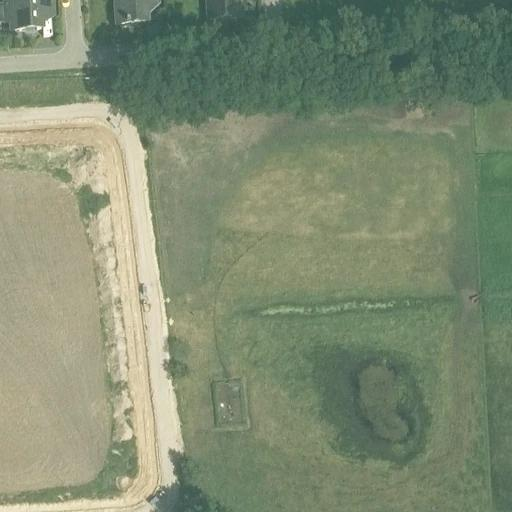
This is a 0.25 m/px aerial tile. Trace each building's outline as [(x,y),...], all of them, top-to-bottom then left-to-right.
[(3,0),(3,4),(0,4),(0,24),(9,24),(9,26),(10,35),(40,33),(39,6),(52,5),(51,0),(3,0)] [(143,0),(108,0),(108,2),(113,1),(115,28),(145,27),(143,0)] [(205,0),(207,21),(240,19),(239,1),(240,1),(239,0),(205,0)] [(433,88),(407,89),(408,105),(433,104),(433,88)] [(43,155),(28,156),(30,185),(66,183),(66,181),(84,180),(83,153),(64,154),(64,147),(43,148),(43,155)] [(48,221),(21,223),(22,247),(42,246),(43,265),(93,262),(91,232),(49,235),(48,221)] [(59,415),(114,412),(112,380),(81,382),(80,360),(39,362),(41,389),(57,388),(59,415)] [(78,480),(125,477),(124,448),(96,449),(95,433),(62,435),(63,456),(76,456),(78,480)] [(0,494),(1,495),(0,474),(18,473),(16,447),(0,448),(0,494)]
